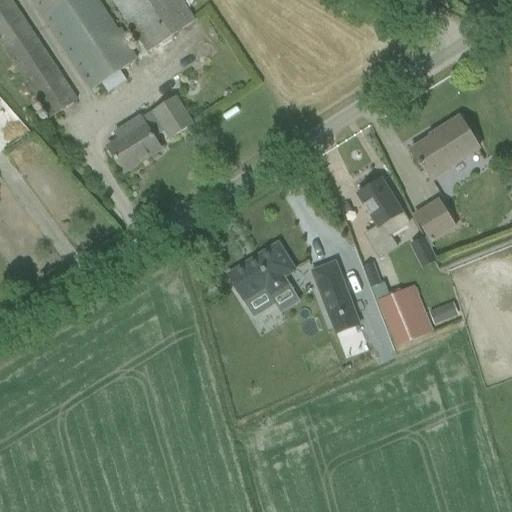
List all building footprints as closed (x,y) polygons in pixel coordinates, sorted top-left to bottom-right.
[(0,0),(0,43),(51,119),(77,102),(8,0),(0,0)] [(30,0),(92,91),(137,60),(96,0),(30,0)] [(195,22),(181,0),(113,0),(148,53),(195,22)] [(118,142),(108,149),(113,157),(124,174),(161,150),(154,140),(166,132),(171,140),(193,126),(182,109),(176,99),(154,113),(142,120),(141,118),(114,136),(118,142)] [(423,168),(432,182),(448,172),(447,170),(479,150),(459,118),(435,133),(437,136),(411,151),(422,168),(423,168)] [(511,161),(510,153),(502,155),(505,167),(511,165),(511,161)] [(366,237),(380,260),(396,250),(388,238),(409,225),(382,181),(358,196),(378,229),(366,237)] [(415,216),(432,243),(455,229),(438,201),(415,216)] [(412,247),(423,269),(436,262),(425,241),(412,247)] [(278,246),(228,277),(254,320),(276,306),(270,297),(288,286),(284,279),(295,272),(278,246)] [(372,289),(397,348),(434,332),(415,287),(390,297),(384,283),(381,284),(373,263),(363,267),(372,290),(372,289)] [(335,265),(313,273),(332,323),(354,314),(335,265)] [(453,303),(429,313),(435,326),(459,316),(453,303)]
